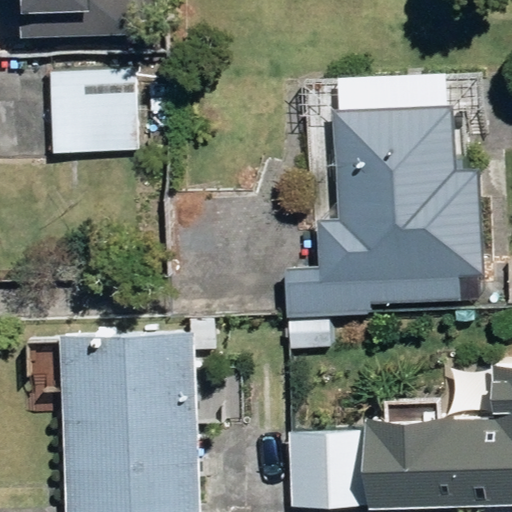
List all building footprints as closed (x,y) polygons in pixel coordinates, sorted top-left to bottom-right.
[(91,0),(0,0),(0,14),(0,44),(90,47),(91,0)] [(143,64),(55,64),(55,150),(144,150),(143,64)] [(461,95),(342,100),(347,210),(322,211),(324,260),(291,261),(293,311),(377,307),(377,299),(485,294),(484,269),(493,269),(488,160),(464,161),(461,95)] [(203,323),(67,326),(71,511),(88,511),(208,509),(203,323)] [(293,425),(295,502),(511,497),(511,353),(503,354),(504,407),(374,410),(375,424),(293,425)]
